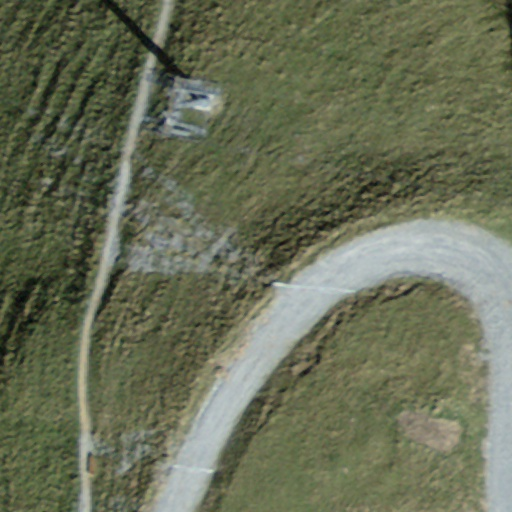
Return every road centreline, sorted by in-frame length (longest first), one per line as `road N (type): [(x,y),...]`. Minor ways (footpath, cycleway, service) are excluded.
road 1 (track): [(175,511),(228,399),(313,291),(361,262),(434,249),(482,264),(511,303)]
road 2 (track): [(511,371),(508,511)]
